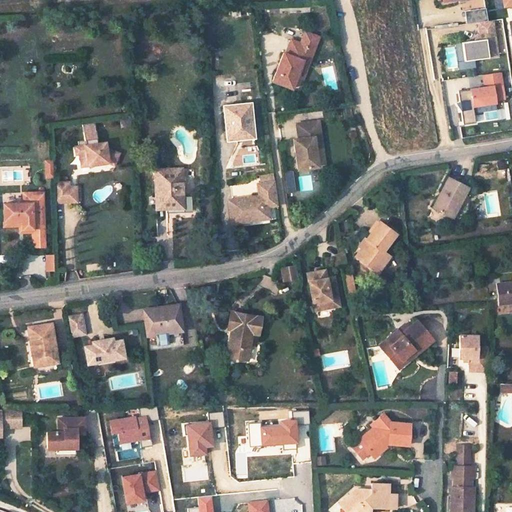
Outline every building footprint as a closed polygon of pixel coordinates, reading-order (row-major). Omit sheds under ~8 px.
[(462,11),(464,23),(486,20),(484,7),(462,11)] [(492,21),(478,23),(480,35),(476,36),(477,43),(473,44),(473,41),(462,43),(464,61),(497,56),(492,21)] [(312,54),(289,45),(283,59),(281,58),(276,70),(279,71),(277,75),(275,74),(270,86),(289,94),(296,76),(300,65),(306,68),(312,54)] [(306,68),(300,65),(296,76),(302,78),(306,68)] [(503,75),(486,77),(488,89),(473,91),(474,97),(467,98),(469,109),(488,106),(488,108),(498,107),(497,102),(507,101),(503,75)] [(257,139),(256,108),(228,109),(230,145),(244,145),(244,140),(257,139)] [(316,126),(294,129),(296,144),(291,145),(293,158),(295,157),(296,161),(293,161),(295,174),(315,172),(313,153),(312,142),(318,141),(316,126)] [(105,146),(79,150),(80,157),(81,163),(88,162),(89,168),(109,165),(108,161),(116,164),(119,156),(108,152),(106,153),(105,146)] [(291,170),(282,171),(286,192),(294,191),(291,170)] [(183,211),(181,172),(155,173),(156,212),(183,211)] [(438,194),(430,209),(452,219),(456,208),(453,206),(461,190),(464,185),(446,176),(438,194)] [(276,181),(261,183),(262,195),(231,199),(233,221),(251,219),(251,214),(260,213),(260,217),(269,216),(268,205),(278,204),(276,181)] [(69,185),(55,186),(55,205),(70,205),(69,190),(69,185)] [(234,186),(235,194),(248,193),(247,185),(234,186)] [(77,190),(69,190),(70,205),(77,204),(77,190)] [(43,192),(30,192),(31,202),(23,203),(24,229),(32,229),(32,231),(32,235),(45,235),(43,192)] [(24,229),(23,203),(22,202),(2,203),(3,221),(21,220),(22,229),(24,229)] [(21,220),(3,221),(3,226),(18,225),(19,232),(32,231),(32,229),(24,229),(22,229),(21,220)] [(367,239),(356,254),(379,272),(390,257),(382,252),(396,235),(378,220),(365,237),(367,239)] [(45,235),(32,235),(32,246),(45,246),(45,235)] [(52,270),(52,253),(43,253),(44,270),(52,270)] [(288,269),(290,282),(291,282),(300,280),(297,267),(288,269)] [(310,276),(316,314),(333,310),(334,310),(333,302),(340,300),(337,284),(337,283),(336,283),(333,284),(328,280),(326,273),(310,276)] [(511,274),(501,276),(502,291),(511,289),(511,274)] [(354,297),(350,278),(345,278),(349,298),(354,297)] [(511,289),(502,291),(503,303),(511,302),(511,289)] [(340,300),(333,302),(334,310),(342,308),(340,300)] [(179,311),(146,317),(150,341),(183,335),(179,311)] [(81,312),(68,314),(71,333),(84,331),(81,312)] [(264,321),(232,316),(229,333),(234,333),(239,334),(237,343),(233,342),(229,360),(249,363),(255,338),(262,339),(264,321)] [(396,332),(382,349),(400,364),(415,351),(418,354),(433,339),(414,321),(402,333),(396,332)] [(59,361),(53,322),(31,325),(35,355),(46,354),(47,363),(59,361)] [(111,335),(91,339),(92,342),(84,344),(87,361),(123,354),(120,337),(112,338),(111,335)] [(480,337),(463,336),(462,359),(465,359),(470,359),(473,359),(472,371),(490,372),(491,348),(480,348),(480,337)] [(36,365),(47,363),(46,354),(35,355),(36,365)] [(138,407),(139,414),(146,413),(146,419),(156,418),(155,405),(138,407)] [(0,436),(2,437),(1,429),(1,424),(11,423),(10,410),(0,410),(0,436)] [(1,429),(21,429),(21,410),(10,410),(11,423),(1,424),(1,429)] [(144,414),(107,419),(108,432),(116,431),(118,442),(148,438),(144,414)] [(381,417),(371,423),(373,426),(353,439),(354,440),(363,452),(364,454),(379,445),(378,443),(383,440),(385,444),(387,446),(408,446),(408,426),(387,425),(381,417)] [(85,435),(85,419),(67,420),(67,430),(64,430),(65,433),(60,433),(47,434),(48,451),(57,450),(78,450),(78,442),(75,439),(75,436),(85,435)] [(363,452),(354,440),(347,446),(356,457),(363,452)] [(379,445),(364,454),(366,457),(385,444),(383,440),(378,443),(379,445)] [(459,448),(458,458),(467,458),(467,448),(459,448)] [(472,481),(472,469),(452,468),(452,481),(454,480),(455,491),(453,491),(451,511),(472,511),(473,492),(470,492),(470,481),(472,481)] [(156,469),(119,475),(123,504),(143,500),(142,492),(158,490),(156,469)] [(367,486),(354,486),(338,500),(348,511),(353,511),(356,510),(357,511),(366,511),(369,510),(369,503),(395,503),(395,489),(389,489),(389,485),(388,480),(388,479),(372,480),(372,488),(369,488),(367,488),(367,486)] [(211,511),(210,495),(196,497),(197,511),(211,511)] [(268,511),(267,500),(248,502),(248,511),(268,511)]
